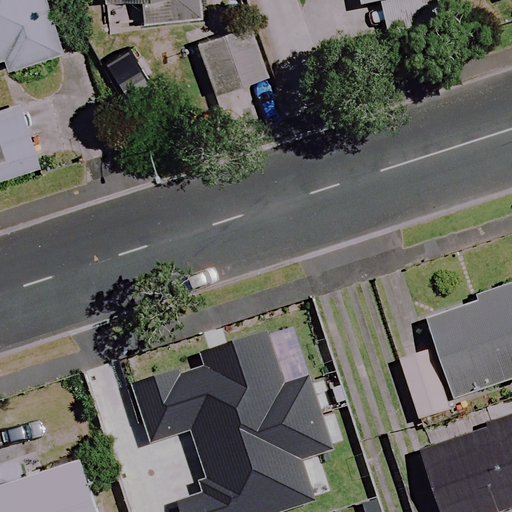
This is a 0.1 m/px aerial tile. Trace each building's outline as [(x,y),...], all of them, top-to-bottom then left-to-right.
[(57,55),(39,0),(0,0),(0,59),(1,60),(4,71),(57,55)] [(405,0),(360,0),(362,9),(405,0)] [(262,79),(248,33),(196,49),(210,95),(262,79)] [(0,130),(0,182),(36,169),(20,123),(0,130)] [(511,383),(511,297),(511,296),(427,325),(454,404),(511,383)] [(340,432),(317,351),(244,372),(267,453),(340,432)] [(506,511),(511,510),(511,420),(419,452),(439,511),(506,511)] [(306,511),(318,487),(241,451),(194,429),(169,482),(185,489),(174,511),(306,511)] [(0,511),(92,511),(78,466),(0,491),(0,511)]
